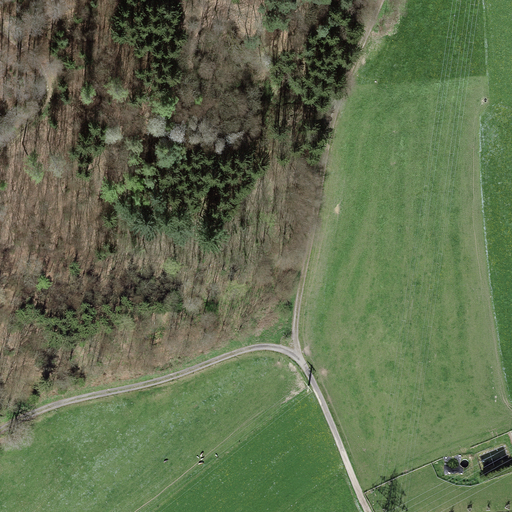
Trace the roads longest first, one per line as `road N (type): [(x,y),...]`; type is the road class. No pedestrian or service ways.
road 1 (track): [(298,357),(295,321),(332,118),(380,0)]
road 2 (track): [(298,357),(276,347),(246,349),(79,398),(0,432)]
road 3 (track): [(368,511),(298,357)]
